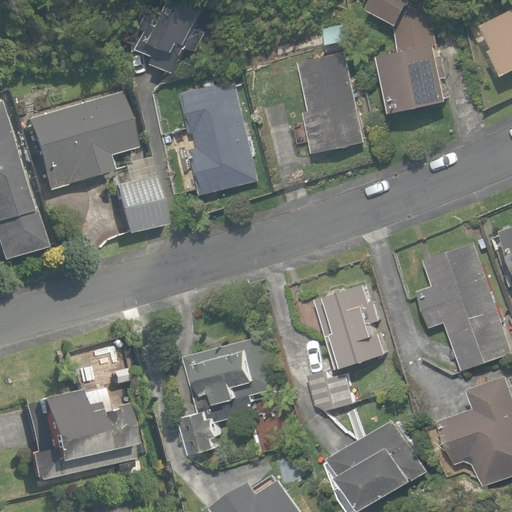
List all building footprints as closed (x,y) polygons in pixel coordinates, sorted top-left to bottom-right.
[(161,62),(185,71),(189,61),(203,66),(212,41),(206,39),(209,30),(201,27),(208,8),(185,0),(173,0),(169,13),(154,7),(147,27),(154,30),(147,47),(164,53),(161,62)] [(384,54),(396,111),(453,99),(432,0),(374,0),(371,7),(396,19),(402,50),(384,54)] [(123,8),(127,12),(134,6),(130,1),(123,8)] [(511,11),(488,24),(499,46),(494,49),(508,75),(511,72),(511,11)] [(353,22),(329,26),(332,49),(356,45),(353,22)] [(307,111),(316,153),(369,141),(349,50),(301,61),(312,110),(307,111)] [(193,148),(204,193),(263,179),(238,79),(182,93),(192,133),(197,132),(200,146),(193,148)] [(25,119),(46,190),(112,170),(107,155),(134,147),(117,92),(25,119)] [(0,259),(14,256),(45,247),(35,210),(31,211),(0,103),(0,259)] [(287,120),(262,126),(270,165),(296,159),(287,120)] [(147,176),(143,156),(120,161),(124,181),(147,176)] [(122,235),(166,226),(155,177),(112,186),(122,235)] [(78,192),(41,204),(56,249),(93,236),(78,192)] [(449,322),(465,369),(511,353),(511,339),(479,241),(427,258),(436,284),(421,289),(434,327),(449,322)] [(318,297),(339,368),(388,353),(379,321),(383,320),(377,301),(373,302),(368,283),(350,288),(342,286),(334,289),(331,294),(318,297)] [(193,453),(220,445),(218,435),(222,434),(219,422),(257,411),(253,394),(280,387),(266,334),(187,355),(202,412),(183,416),(193,453)] [(320,402),(330,408),(357,401),(350,372),(333,376),(331,369),(313,374),(320,402)] [(477,462),(485,485),(511,476),(511,372),(474,385),(481,404),(445,416),(461,463),(472,459),(477,462)] [(36,477),(36,480),(134,459),(122,405),(109,408),(110,410),(102,412),(99,402),(81,406),(78,390),(37,399),(38,403),(25,405),(35,452),(27,453),(33,478),(36,477)] [(341,498),(349,511),(353,511),(433,469),(403,415),(334,453),(336,458),(330,461),(341,498)] [(220,465),(222,455),(210,452),(208,462),(220,465)] [(305,511),(287,484),(265,498),(258,487),(219,511),(305,511)]
